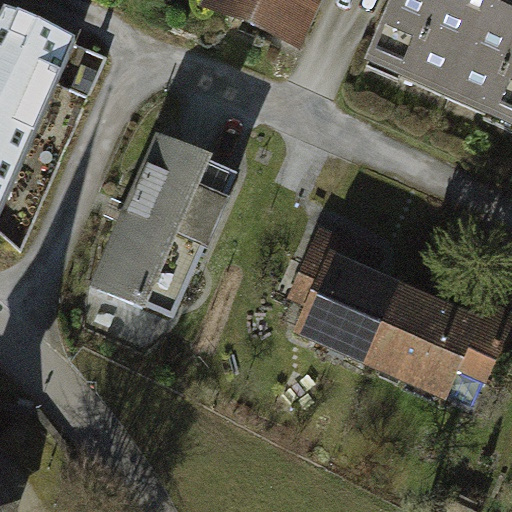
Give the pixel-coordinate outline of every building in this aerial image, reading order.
[(287,61),(315,0),(194,0),(188,16),(287,61)] [(511,0),(385,0),(352,76),(511,145),(511,0)] [(0,216),(78,48),(4,15),(0,22),(0,216)] [(157,144),(97,292),(173,322),(233,175),(157,144)] [(305,266),(323,274),(328,261),(343,267),(351,247),(318,234),(305,266)] [(298,332),(372,363),(402,292),(357,274),(343,267),(328,261),(323,274),(298,332)] [(463,318),(402,292),(372,363),(472,406),(510,318),(490,309),(470,301),(463,318)] [(14,511),(0,491),(0,511),(14,511)]
